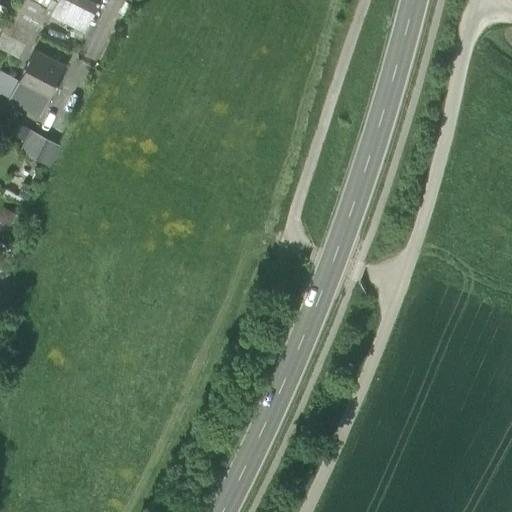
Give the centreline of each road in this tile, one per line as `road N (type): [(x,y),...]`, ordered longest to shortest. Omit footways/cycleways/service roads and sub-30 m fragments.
road 1 (primary): [(220,511),(312,317),(412,0)]
road 2 (unclassified): [(360,0),(292,228),(302,252),(398,283)]
road 3 (unclassified): [(398,283),(439,161),(475,0)]
road 4 (unclassified): [(398,283),(354,411),(304,511)]
